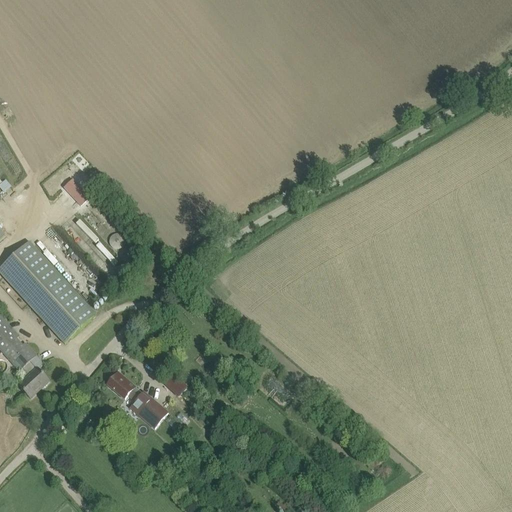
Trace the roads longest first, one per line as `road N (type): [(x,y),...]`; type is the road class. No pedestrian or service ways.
road 1 (track): [(181,274),(511,71)]
road 2 (unclassified): [(33,448),(86,374),(181,274)]
